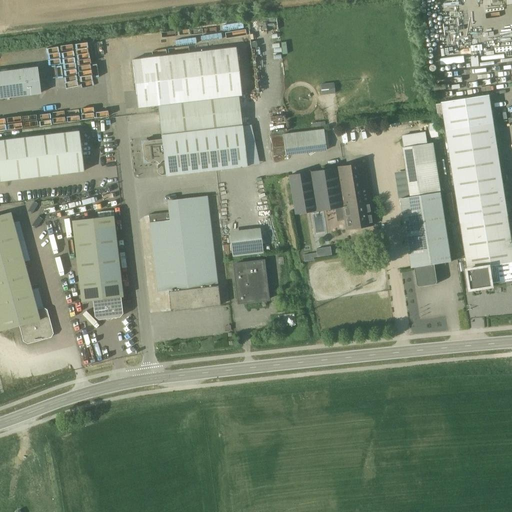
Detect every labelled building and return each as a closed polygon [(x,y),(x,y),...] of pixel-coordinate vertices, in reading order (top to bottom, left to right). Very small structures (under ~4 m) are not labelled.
[(169,48),(170,54),(195,51),(193,40),(176,42),(176,47),(169,48)] [(236,48),(132,60),(138,108),(241,95),(236,48)] [(0,72),(0,98),(41,94),(37,67),(0,72)] [(254,79),(254,69),(244,70),(246,90),(250,90),(249,79),(254,79)] [(442,102),(446,129),(446,130),(494,122),(490,95),(442,102)] [(511,238),(494,122),(446,130),(467,264),(468,270),(471,289),(493,286),(493,283),(509,281),(510,284),(511,283),(511,238)] [(437,124),(429,125),(430,138),(439,137),(437,124)] [(145,141),(142,145),(144,159),(147,162),(156,161),(159,163),(157,166),(158,173),(161,175),(166,175),(166,176),(246,167),(241,126),(161,135),(161,139),(145,141)] [(288,155),(329,149),(326,127),(285,134),(288,155)] [(0,181),(84,171),(79,131),(0,140),(0,181)] [(411,197),(402,199),(412,264),(412,268),(415,267),(418,285),(420,287),(436,284),(438,282),(435,264),(452,262),(452,261),(433,143),(428,144),(426,132),(403,135),(405,148),(403,148),(411,197)] [(346,230),(373,225),(363,163),(289,176),(295,214),(316,210),(316,211),(333,208),(335,221),(345,220),(346,230)] [(200,308),(220,305),(218,286),(217,286),(207,196),(171,200),(172,212),(148,215),(158,293),(168,292),(170,311),(191,309),(190,307),(200,306),(200,308)] [(36,309),(24,264),(10,213),(0,215),(0,330),(18,326),(23,342),(27,344),(48,338),(48,337),(51,332),(53,331),(47,310),(43,308),(36,309)] [(120,297),(123,297),(113,216),(72,221),(81,302),(92,300),(94,317),(98,320),(119,317),(122,313),(120,297)] [(258,228),(228,232),(231,257),(261,253),(258,228)] [(316,253),(303,255),(304,262),(313,260),(313,258),(317,257),(316,253)] [(233,264),(238,303),(268,300),(263,261),(233,264)]
